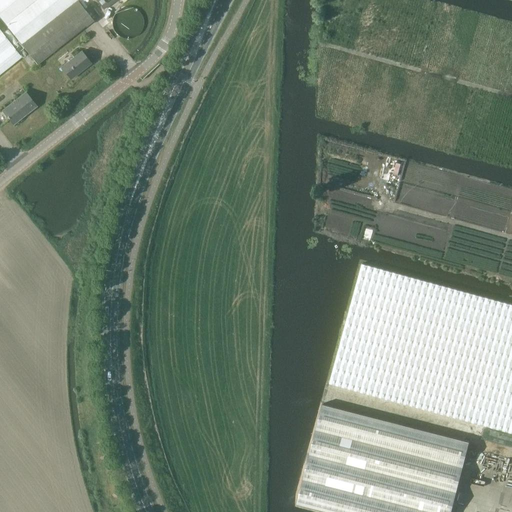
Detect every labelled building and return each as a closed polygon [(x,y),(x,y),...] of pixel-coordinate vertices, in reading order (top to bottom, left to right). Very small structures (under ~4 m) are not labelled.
[(0,0),(0,17),(37,64),(93,20),(77,0),(0,0)] [(96,0),(104,10),(115,0),(96,0)] [(0,94),(31,69),(27,64),(0,30),(0,94)] [(82,52),(64,64),(61,67),(70,78),(90,63),(82,52)] [(13,124),(36,106),(25,92),(2,111),(13,124)] [(511,304),(362,263),(329,383),(511,433),(511,304)] [(327,511),(451,511),(469,442),(322,404),(296,504),(327,511)]
